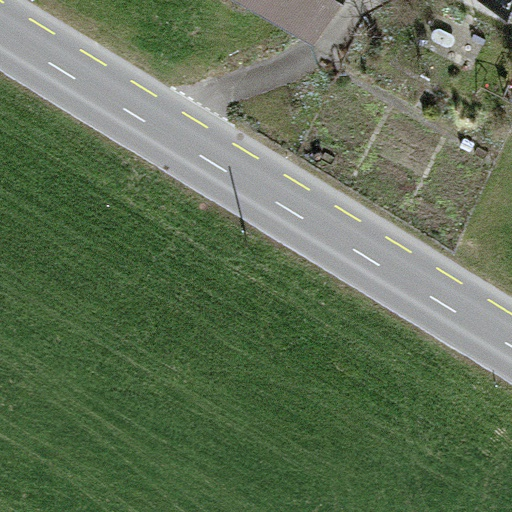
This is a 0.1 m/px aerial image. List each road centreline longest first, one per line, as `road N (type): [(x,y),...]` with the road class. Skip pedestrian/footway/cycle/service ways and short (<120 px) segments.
road 1 (tertiary): [(0,32),(511,350)]
road 2 (track): [(186,145),(317,55),(366,0)]
